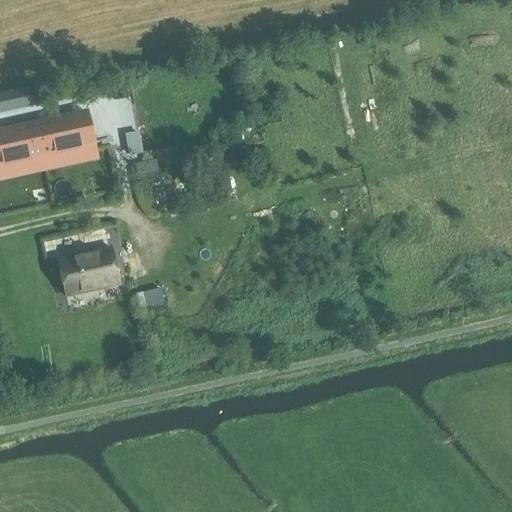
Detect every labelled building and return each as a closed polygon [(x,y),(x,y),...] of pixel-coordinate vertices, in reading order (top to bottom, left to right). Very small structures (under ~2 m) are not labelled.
[(29,88),(0,93),(0,113),(33,106),(30,95),(30,91),(29,88)] [(36,123),(43,154),(94,143),(87,112),(36,123)] [(0,163),(43,154),(36,123),(0,130),(0,163)] [(137,133),(125,136),(129,156),(141,154),(137,133)] [(120,285),(112,248),(58,260),(66,297),(120,285)]
